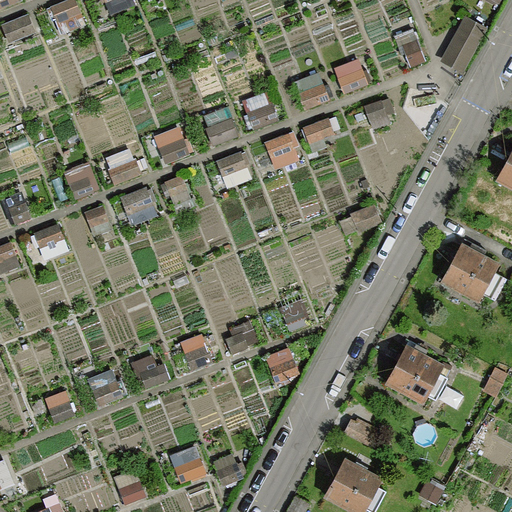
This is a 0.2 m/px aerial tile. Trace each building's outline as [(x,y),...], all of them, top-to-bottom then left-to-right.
[(467,19),(459,35),(477,44),(485,29),(467,19)] [(477,44),(459,35),(453,46),(471,55),(477,44)] [(471,55),(453,46),(446,60),(463,69),(471,55)] [(185,123),(161,132),(171,157),(194,148),(185,123)] [(297,126),(267,138),(277,166),(308,154),(297,126)] [(511,155),(499,179),(511,186),(511,155)] [(0,270),(26,261),(18,237),(0,243),(0,270)] [(463,245),(443,281),(479,300),(484,293),(495,272),(499,264),(463,245)] [(503,276),(495,272),(484,293),(492,297),(503,276)] [(408,346),(388,382),(424,402),(428,394),(437,399),(448,378),(440,373),(444,365),(408,346)] [(372,430),(354,420),(347,433),(371,445),(377,432),(372,430)] [(205,448),(178,453),(184,478),(210,473),(205,448)] [(357,511),(364,511),(367,508),(374,511),(375,511),(387,491),(378,486),(382,479),(346,460),(327,495),(357,511)] [(36,511),(72,511),(65,496),(36,511)] [(305,511),(310,503),(297,497),(289,511),(305,511)]
